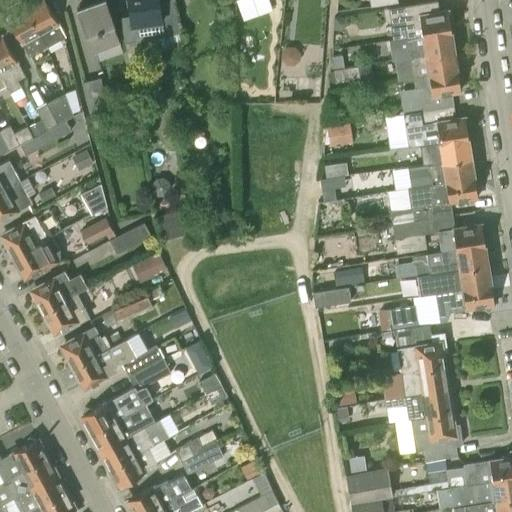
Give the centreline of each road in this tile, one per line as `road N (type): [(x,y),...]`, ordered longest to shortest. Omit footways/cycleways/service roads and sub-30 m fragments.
road 1 (unclassified): [(511,158),(485,0)]
road 2 (residential): [(101,511),(31,383)]
